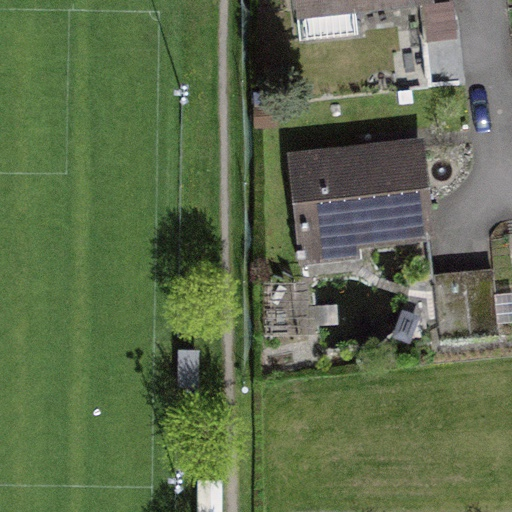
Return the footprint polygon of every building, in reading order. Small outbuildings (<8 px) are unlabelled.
[(424,0),(293,0),(296,23),(425,7),(424,0)] [(412,149),(291,160),(302,268),(353,263),(352,250),(421,244),(412,149)] [(489,275),(434,283),(443,341),(498,332),(489,275)] [(199,351),(179,351),(178,390),(199,391),(199,351)] [(222,511),(223,483),(198,482),(197,511),(222,511)]
